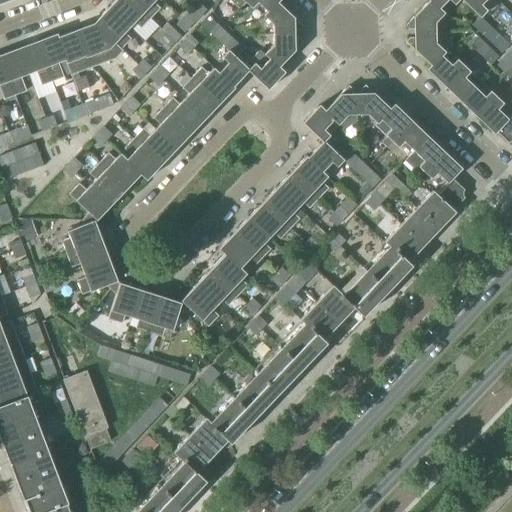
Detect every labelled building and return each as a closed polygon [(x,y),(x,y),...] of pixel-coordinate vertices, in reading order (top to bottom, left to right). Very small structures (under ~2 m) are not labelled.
[(129,0),(114,0),(107,8),(128,28),(133,22),(140,28),(149,18),(129,0)] [(129,0),(149,18),(159,8),(152,1),(153,0),(129,0)] [(245,0),(228,0),(238,9),(244,2),(245,0)] [(278,0),(245,0),(244,2),(250,8),(256,2),(265,11),(262,15),(263,17),(276,2),(278,0)] [(427,0),(428,1),(442,14),(443,13),(438,8),(446,0),(448,0),(453,4),(457,0),(427,0)] [(460,0),(478,17),(471,25),(501,53),(509,45),(479,17),(485,10),(480,4),(484,0),(460,0)] [(413,29),(413,33),(434,33),(434,23),(442,14),(428,1),(406,23),(405,23),(405,24),(405,25),(405,26),(405,27),(406,27),(409,29),(413,29)] [(301,26),(276,2),(263,17),(271,24),(272,35),(293,34),(293,30),(297,30),(301,26)] [(186,13),(180,19),(189,27),(205,9),(199,3),(188,15),(186,13)] [(107,8),(93,23),(120,49),(130,38),(123,32),(128,28),(107,8)] [(232,86),(247,71),(247,69),(242,64),(234,57),(241,50),(242,49),(207,16),(199,24),(227,50),(211,67),(212,68),(232,86)] [(189,27),(180,19),(175,25),(183,33),(189,27)] [(92,23),(77,29),(94,65),(115,57),(121,50),(120,49),(93,23),(92,23)] [(161,30),(165,34),(174,42),(180,35),(167,24),(161,30)] [(77,29),(57,37),(71,74),(94,65),(77,29)] [(407,43),(430,65),(449,45),(443,39),(443,32),(434,33),(413,33),(413,38),(409,38),(406,40),(406,41),(405,41),(406,42),(406,43),(407,43)] [(56,34),(37,41),(52,80),(62,76),(57,62),(64,59),(69,74),(71,74),(57,37),(56,34)] [(174,42),(165,34),(160,39),(168,47),(174,42)] [(293,39),(293,34),(272,35),(272,44),(263,54),(278,67),(302,42),(298,38),(293,39)] [(188,35),(183,41),(191,48),(196,42),(188,35)] [(469,46),(475,52),(483,43),(477,37),(469,46)] [(37,41),(17,48),(27,73),(35,70),(40,84),(52,80),(37,41)] [(191,48),(183,41),(177,47),(185,54),(191,48)] [(483,43),(475,52),(481,57),(489,49),(483,43)] [(427,71),(442,85),(462,65),(455,59),(450,64),(441,56),(450,47),(449,45),(430,65),(427,68),(426,68),(426,69),(426,70),(426,71),(427,71)] [(17,48),(0,54),(0,59),(14,94),(24,90),(19,76),(27,73),(17,48)] [(241,50),(234,57),(242,64),(249,58),(241,50)] [(283,72),(278,67),(263,54),(259,50),(249,61),(252,64),(247,69),(247,71),(267,89),(283,72)] [(511,52),(509,50),(503,58),(511,66),(511,65),(511,52)] [(148,77),(148,78),(156,86),(168,73),(170,75),(172,73),(178,78),(183,73),(166,58),(159,65),(148,77)] [(511,66),(503,58),(496,65),(504,73),(511,66)] [(0,59),(0,90),(3,98),(14,94),(0,59)] [(142,59),(136,65),(145,73),(150,67),(142,59)] [(145,73),(136,65),(130,71),(139,79),(145,73)] [(442,85),(459,101),(479,80),(462,65),(442,85)] [(233,87),(232,86),(212,68),(207,74),(200,66),(189,77),(218,103),(233,87)] [(203,119),(218,103),(189,77),(181,86),(188,93),(182,99),(203,119)] [(459,101),(475,117),(495,96),(479,80),(459,101)] [(366,114),(375,123),(388,109),(376,97),(365,86),(364,86),(364,85),(363,86),(362,86),(362,87),(359,90),(360,93),(355,94),(355,114),(366,114)] [(356,123),(355,114),(355,94),(351,94),(351,89),(347,86),(324,110),(337,123),(336,124),(342,130),(356,123)] [(93,100),(81,104),(84,114),(97,110),(113,105),(109,94),(105,95),(93,99),(93,100)] [(494,132),(495,132),(510,113),(500,104),(501,103),(496,97),(495,96),(475,117),(492,132),(492,133),(493,134),(494,133),(494,132)] [(130,97),(125,103),(133,110),(139,104),(130,97)] [(189,134),(203,119),(182,99),(178,103),(172,97),(161,109),(189,134)] [(133,110),(125,103),(120,109),(128,116),(133,110)] [(84,114),(81,104),(73,107),(77,117),(84,114)] [(380,142),(385,146),(409,119),(394,105),(393,104),(392,105),(388,109),(375,123),(373,125),(385,136),(380,142)] [(331,120),(336,124),(337,123),(324,110),(319,106),(320,106),(319,106),(318,105),(317,106),(303,121),(302,121),(302,122),(302,123),(303,123),(302,124),(303,124),(321,141),(322,141),(328,135),(322,130),(331,120)] [(174,149),(189,134),(161,109),(152,118),(158,124),(153,130),(174,149)] [(511,111),(510,113),(495,132),(507,143),(509,143),(509,142),(511,141),(511,111)] [(51,115),(44,118),(48,129),(56,126),(51,115)] [(48,129),(44,118),(36,121),(40,132),(48,129)] [(412,151),(426,136),(409,119),(385,146),(390,151),(395,146),(406,157),(412,151)] [(109,120),(106,123),(112,128),(115,125),(109,120)] [(26,125),(7,132),(11,142),(30,135),(26,125)] [(102,126),(97,132),(105,140),(111,134),(102,126)] [(142,128),(131,139),(159,165),(174,149),(153,130),(148,134),(142,128)] [(0,146),(11,142),(7,132),(0,134),(0,146)] [(105,140),(97,132),(91,138),(99,146),(105,140)] [(417,166),(422,171),(441,150),(426,136),(412,151),(422,160),(417,166)] [(119,153),(118,155),(139,174),(145,180),(159,165),(131,139),(123,148),(129,154),(125,159),(119,153)] [(336,154),(322,141),(321,141),(306,157),(326,176),(342,160),(366,183),(358,191),(364,196),(379,180),(344,146),(336,154)] [(0,155),(0,167),(4,179),(41,165),(33,143),(0,155)] [(436,173),(447,183),(451,178),(459,170),(459,169),(460,168),(459,167),(441,150),(422,171),(430,179),(436,173)] [(108,152),(96,164),(124,189),(139,174),(118,155),(114,158),(108,152)] [(326,176),(306,157),(305,156),(291,171),(318,197),(327,188),(321,182),(326,176)] [(73,158),(67,164),(75,172),(81,166),(73,158)] [(75,172),(67,164),(62,169),(70,177),(75,172)] [(94,179),(88,185),(110,204),(124,189),(96,164),(88,173),(94,179)] [(308,208),(318,197),(291,171),(276,187),(297,207),(301,202),(308,208)] [(391,174),(385,181),(402,198),(404,197),(409,191),(391,174)] [(429,193),(415,208),(439,230),(444,224),(443,224),(444,223),(443,223),(454,212),(453,211),(453,208),(463,198),(462,196),(462,192),(463,190),(451,178),(447,183),(441,189),(439,188),(434,194),(431,191),(429,193)] [(60,241),(65,253),(100,240),(93,220),(95,219),(110,204),(88,185),(84,190),(78,184),(67,194),(88,214),(82,220),(83,224),(66,231),(69,238),(60,241)] [(291,212),(297,207),(276,187),(262,202),(289,228),(298,218),(291,212)] [(375,191),(369,197),(378,205),(383,199),(375,191)] [(347,197),(332,213),(340,221),(356,205),(347,197)] [(378,205),(369,197),(364,203),(372,211),(378,205)] [(279,238),(289,228),(262,202),(247,218),(268,237),(272,232),(279,238)] [(415,208),(399,225),(421,246),(432,235),(433,235),(439,230),(415,208)] [(8,211),(0,213),(0,222),(10,219),(8,211)] [(340,221),(332,213),(326,218),(335,226),(340,221)] [(17,219),(25,241),(37,237),(30,218),(17,219)] [(263,243),(268,237),(247,218),(232,233),(259,259),(269,249),(263,243)] [(381,237),(389,245),(409,265),(410,266),(413,262),(411,256),(421,246),(399,225),(391,233),(388,230),(381,237)] [(250,269),(259,259),(232,233),(217,249),(223,254),(244,274),(245,273),(239,267),(243,263),(250,269)] [(336,233),(330,239),(338,246),(343,240),(336,233)] [(309,237),(304,243),(311,251),(317,245),(309,237)] [(338,246),(330,239),(324,244),(332,252),(338,246)] [(8,243),(11,251),(21,247),(19,240),(8,243)] [(78,264),(81,270),(108,260),(100,240),(65,253),(70,267),(78,264)] [(311,251),(304,243),(298,249),(306,257),(311,251)] [(389,245),(364,271),(385,291),(390,285),(391,286),(392,285),(392,286),(397,284),(397,283),(399,279),(398,278),(399,277),(398,277),(409,265),(389,245)] [(21,247),(11,251),(14,259),(24,255),(21,247)] [(240,279),(244,274),(223,254),(209,270),(236,296),(246,285),(240,279)] [(104,285),(109,290),(116,282),(115,281),(116,281),(108,260),(81,270),(83,278),(75,280),(80,295),(104,285)] [(280,268),(275,274),(283,281),(288,275),(280,268)] [(226,305),(236,296),(209,270),(194,285),(215,305),(220,299),(226,305)] [(331,286),(330,286),(351,306),(354,309),(360,314),(359,315),(360,315),(361,315),(362,315),(363,315),(362,314),(372,304),(373,304),(374,304),(379,302),(381,297),(380,296),(381,296),(381,295),(385,291),(364,271),(341,295),(331,286)] [(38,278),(41,285),(52,281),(49,274),(38,278)] [(283,281),(275,274),(269,279),(277,287),(283,281)] [(296,274),(291,280),(299,288),(304,282),(296,274)] [(21,279),(25,288),(35,284),(32,275),(21,279)] [(299,288),(291,280),(285,286),(293,293),(299,288)] [(52,281),(41,285),(44,293),(55,289),(52,281)] [(123,315),(130,317),(139,290),(118,283),(116,282),(109,290),(114,294),(106,319),(121,323),(123,315)] [(35,284),(25,288),(28,297),(39,294),(35,284)] [(210,309),(215,305),(194,285),(180,300),(181,301),(179,303),(160,296),(148,333),(160,337),(163,328),(178,333),(182,321),(174,319),(177,309),(185,312),(188,309),(194,314),(191,316),(198,323),(200,320),(206,326),(217,315),(210,309)] [(330,286),(314,303),(337,324),(347,313),(348,313),(354,309),(351,306),(330,286)] [(134,328),(148,333),(160,296),(139,290),(130,317),(137,319),(134,328)] [(0,344),(16,339),(9,321),(0,324),(0,316),(6,314),(0,296),(0,344)] [(251,298),(246,304),(254,312),(260,306),(251,298)] [(304,323),(303,323),(324,343),(325,343),(328,340),(327,334),(337,324),(314,303),(299,318),(304,323)] [(254,312),(246,304),(240,310),(248,318),(254,312)] [(257,316),(252,322),(260,330),(265,324),(257,316)] [(260,330),(252,322),(246,327),(254,335),(260,330)] [(25,327),(28,335),(39,331),(36,323),(25,327)] [(303,323),(279,349),(300,368),(306,363),(307,362),(308,364),(312,362),(313,362),(313,361),(315,357),(314,355),(313,354),(324,343),(303,323)] [(39,331),(28,335),(31,342),(42,338),(39,331)] [(0,344),(0,364),(22,356),(16,339),(0,344)] [(99,345),(99,346),(95,357),(110,361),(107,371),(152,386),(155,376),(185,385),(189,374),(99,345)] [(279,349),(255,374),(276,393),(288,381),(288,382),(289,381),(290,383),(294,380),(295,380),(295,379),(297,375),(296,374),(296,373),(300,368),(279,349)] [(0,364),(0,385),(29,375),(22,356),(0,364)] [(38,362),(41,370),(52,366),(49,358),(38,362)] [(52,366),(41,370),(44,377),(55,373),(52,366)] [(210,366),(204,372),(213,380),(218,374),(210,366)] [(213,380),(204,372),(199,378),(207,386),(213,380)] [(63,381),(89,449),(109,441),(83,373),(63,381)] [(255,374),(232,398),(253,418),(258,412),(258,413),(259,412),(261,414),(265,411),(266,411),(265,411),(267,406),(266,405),(267,404),(266,404),(276,393),(255,374)] [(0,385),(0,405),(36,392),(29,375),(0,385)] [(205,418),(204,418),(230,442),(240,431),(241,432),(241,431),(243,432),(247,430),(248,430),(248,429),(250,425),(248,424),(249,423),(248,422),(253,418),(232,398),(225,391),(218,398),(225,405),(209,422),(205,418)] [(0,436),(36,424),(25,396),(36,393),(36,392),(0,405),(0,436)] [(158,398),(95,464),(94,465),(103,472),(166,406),(158,398)] [(71,415),(65,400),(54,404),(60,419),(71,415)] [(204,418),(188,435),(211,456),(221,445),(226,447),(230,443),(230,442),(204,418)] [(0,436),(0,441),(8,463),(45,449),(36,424),(0,436)] [(146,457),(156,446),(145,435),(135,446),(146,457)] [(188,435),(173,451),(197,474),(201,468),(201,467),(211,456),(188,435)] [(8,463),(18,488),(55,474),(45,449),(8,463)] [(131,450),(126,455),(134,463),(139,457),(131,450)] [(182,461),(159,486),(180,506),(185,501),(186,501),(187,502),(191,499),(192,500),(192,499),(194,494),(193,494),(193,493),(193,492),(203,482),(204,481),(203,480),(203,479),(197,474),(173,451),(172,452),(182,461)] [(134,463),(126,455),(121,461),(129,469),(134,463)] [(93,473),(87,459),(77,463),(82,477),(93,473)] [(41,511),(65,503),(66,503),(55,474),(18,488),(26,511),(41,511)] [(134,511),(175,511),(180,506),(159,486),(134,511)] [(41,511),(67,511),(65,503),(41,511)]
